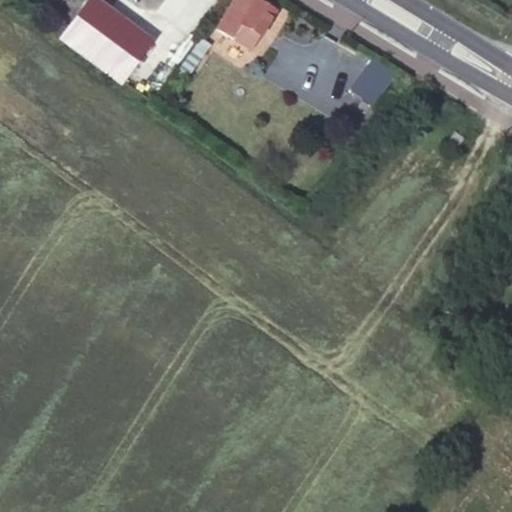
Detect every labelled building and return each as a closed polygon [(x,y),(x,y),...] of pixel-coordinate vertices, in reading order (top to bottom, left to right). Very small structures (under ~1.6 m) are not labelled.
[(90,0),(84,0),(57,37),(118,81),(147,41),(90,0)] [(273,11),(254,0),(231,0),(215,27),(250,49),(273,11)] [(208,44),(200,39),(174,74),(182,80),(208,44)] [(390,76),(370,60),(348,88),(367,104),(390,76)] [(474,121),(463,115),(460,120),(470,127),(474,121)]
